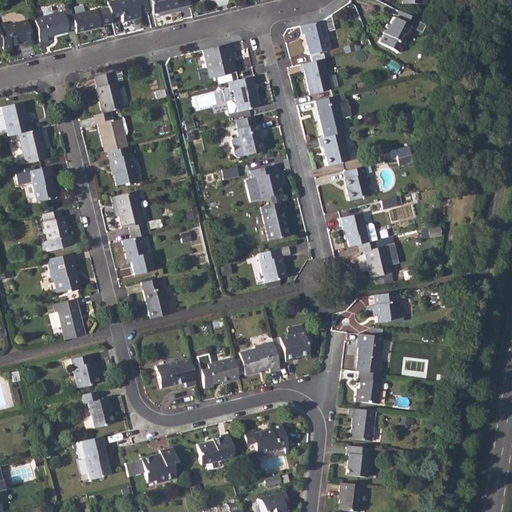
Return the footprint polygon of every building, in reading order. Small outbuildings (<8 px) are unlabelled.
[(115,0),(114,0),(106,2),(108,8),(111,19),(121,16),(123,23),(140,19),(139,14),(148,12),(144,0),(121,0),(116,2),(115,0)] [(149,0),(154,15),(190,6),(189,1),(188,0),(149,0)] [(96,10),(72,16),(75,29),(76,35),(100,28),(100,27),(112,24),(111,19),(108,8),(96,11),(96,10)] [(70,10),(34,19),(40,42),(47,40),(47,37),(66,32),(67,31),(75,29),(72,16),(70,10)] [(417,21),(399,11),(394,19),(392,18),(388,26),(384,25),(380,34),(382,35),(378,43),(398,54),(403,45),(398,42),(402,35),(404,36),(409,27),(422,34),(426,26),(417,21)] [(324,18),(327,29),(334,27),(331,16),(324,18)] [(5,24),(0,25),(0,35),(2,43),(3,47),(4,51),(11,49),(10,46),(24,43),(25,46),(33,44),(27,20),(6,26),(5,24)] [(322,21),(299,27),(306,56),(330,50),(322,21)] [(227,44),(202,51),(209,78),(231,73),(226,56),(230,55),(227,44)] [(323,59),(300,65),(302,73),(304,73),(310,95),(330,90),(323,59)] [(112,73),(94,77),(96,88),(95,88),(102,113),(109,112),(123,109),(116,83),(115,83),(112,73)] [(252,76),(228,82),(230,91),(233,90),(238,112),(249,109),(248,107),(258,104),(255,94),(254,94),(252,86),(255,85),(252,76)] [(335,96),(315,101),(324,137),(342,133),(344,132),(341,119),(337,102),(344,101),(342,95),(335,96)] [(0,108),(7,136),(16,134),(31,131),(26,112),(24,112),(21,102),(0,108)] [(102,113),(92,116),(94,124),(96,124),(103,152),(107,151),(125,147),(122,136),(124,136),(126,133),(122,119),(119,118),(111,120),(109,112),(102,113)] [(253,115),(235,120),(237,129),(236,129),(238,137),(232,138),(230,141),(233,155),(236,157),(242,156),(263,151),(259,132),(261,131),(259,123),(255,124),(253,115)] [(31,131),(16,134),(23,164),(44,159),(42,149),(41,144),(45,144),(41,128),(31,131)] [(324,137),(318,139),(320,148),(323,147),(327,166),(349,161),(342,133),(324,137)] [(125,147),(107,151),(116,185),(125,182),(125,184),(137,181),(130,153),(128,154),(126,147),(125,147)] [(418,152),(403,156),(405,164),(420,160),(418,152)] [(50,165),(27,171),(35,202),(46,199),(45,198),(54,195),(49,175),(52,174),(50,165)] [(238,166),(224,170),(226,179),(240,176),(238,166)] [(268,198),(270,204),(279,202),(277,194),(280,194),(274,173),(272,174),(270,166),(249,171),(250,178),(242,180),(248,202),(258,200),(268,198)] [(364,166),(343,171),(345,179),(344,179),(349,200),(369,195),(364,174),(366,173),(364,166)] [(136,191),(111,197),(113,206),(116,205),(119,216),(121,228),(128,227),(131,238),(141,236),(152,233),(148,222),(143,223),(143,220),(136,191)] [(394,197),(380,200),(382,209),(396,205),(394,197)] [(270,204),(258,207),(266,241),(287,236),(282,211),(284,211),(281,201),(279,202),(270,204)] [(59,210),(42,214),(44,222),(42,222),(47,241),(43,242),(46,252),(74,245),(71,235),(67,236),(62,217),(60,217),(59,210)] [(343,226),(348,246),(359,244),(368,241),(365,226),(361,213),(339,219),(341,227),(343,226)] [(439,227),(431,229),(432,235),(440,234),(439,227)] [(131,238),(122,241),(126,258),(129,257),(130,263),(133,275),(152,270),(148,252),(145,253),(141,236),(131,238)] [(368,241),(359,244),(361,251),(364,251),(371,277),(391,272),(385,245),(394,243),(392,236),(377,239),(368,241)] [(277,249),(257,254),(265,283),(279,279),(286,278),(281,257),(279,257),(277,249)] [(71,253),(45,259),(50,280),(52,280),(55,291),(66,289),(67,291),(78,288),(74,272),(72,273),(71,267),(73,267),(71,262),(73,261),(71,253)] [(230,264),(220,267),(223,276),(232,273),(230,264)] [(163,276),(147,280),(155,317),(175,313),(169,286),(166,287),(163,276)] [(384,293),(374,294),(375,304),(373,304),(375,314),(379,314),(380,321),(387,320),(387,317),(398,316),(396,301),(401,301),(400,291),(384,293)] [(75,298),(52,304),(54,313),(50,313),(54,328),(60,326),(64,340),(84,334),(75,298)] [(307,329),(280,336),(286,359),(295,357),(294,354),(310,350),(307,340),(310,340),(307,329)] [(383,336),(359,333),(357,343),(359,343),(357,356),(358,356),(356,370),(359,370),(378,373),(379,359),(380,359),(383,336)] [(279,368),(272,340),(253,345),(254,348),(240,351),(246,375),(260,371),(259,368),(269,366),(270,370),(279,368)] [(206,351),(195,354),(203,385),(211,383),(211,381),(220,379),(226,377),(227,379),(237,377),(231,355),(209,360),(206,351)] [(90,353),(70,358),(77,387),(97,382),(94,371),(96,370),(93,359),(92,360),(90,353)] [(195,383),(188,357),(154,365),(160,387),(184,382),(185,386),(195,383)] [(378,373),(359,370),(358,378),(360,378),(360,388),(357,388),(355,401),(378,404),(382,373),(378,373)] [(96,390),(80,394),(82,403),(87,402),(93,426),(112,421),(109,409),(111,408),(108,396),(98,398),(96,390)] [(376,410),(348,407),(347,417),(351,417),(349,438),(372,441),(376,410)] [(270,427),(251,432),(250,429),(241,431),(244,443),(255,440),(255,441),(254,444),(256,451),(277,446),(277,449),(290,446),(287,431),(283,432),(281,423),(270,425),(270,427)] [(210,440),(196,444),(199,453),(197,453),(200,463),(233,455),(227,432),(218,434),(218,436),(209,438),(210,440)] [(102,435),(76,441),(80,457),(83,456),(89,478),(110,473),(103,446),(104,445),(102,435)] [(370,447),(346,445),(346,451),(348,451),(345,474),(367,477),(370,447)] [(153,454),(140,458),(146,482),(155,479),(156,482),(175,477),(172,462),(176,461),(172,446),(157,450),(158,454),(153,456),(153,454)] [(279,474),(263,477),(265,485),(281,481),(279,474)] [(363,485),(341,482),(339,491),(341,491),(339,509),(359,511),(363,485)] [(285,491),(257,498),(260,511),(286,511),(284,502),(288,501),(285,491)]
